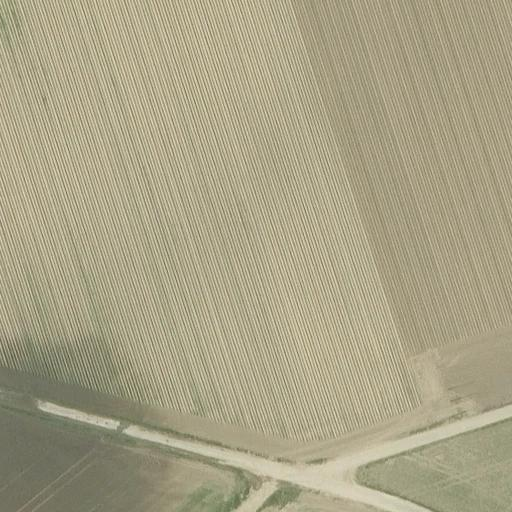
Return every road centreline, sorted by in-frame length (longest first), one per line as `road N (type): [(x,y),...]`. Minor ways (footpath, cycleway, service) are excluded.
road 1 (unclassified): [(303,478),(0,395)]
road 2 (unclassified): [(303,478),(511,411)]
